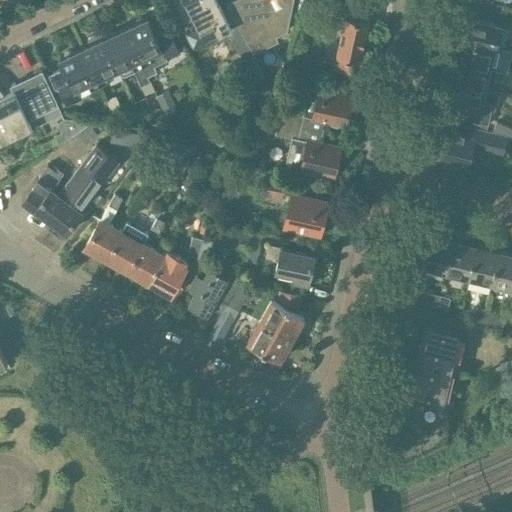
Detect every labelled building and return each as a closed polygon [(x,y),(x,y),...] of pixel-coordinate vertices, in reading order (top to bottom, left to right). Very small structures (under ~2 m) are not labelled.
[(231,5),(224,8),(219,0),(172,0),(186,26),(195,45),(225,31),(230,42),(236,39),(244,57),(254,52),(231,5)] [(234,0),(229,3),(231,5),(254,52),(278,40),(276,35),(286,30),(293,0),(234,0)] [(349,0),(348,0),(332,67),(351,72),(354,57),(360,58),(372,5),(349,0)] [(464,14),(459,35),(495,44),(501,22),(464,14)] [(136,18),(135,21),(125,26),(143,65),(152,61),(150,55),(163,49),(167,58),(180,52),(170,32),(159,38),(148,15),(143,17),(141,16),(136,18)] [(143,65),(125,26),(104,36),(120,69),(123,75),(126,74),(126,75),(135,70),(134,69),(143,65)] [(82,46),(101,85),(110,80),(107,75),(120,69),(104,36),(103,36),(101,33),(97,32),(90,35),(88,39),(89,42),(82,46)] [(457,57),(490,65),(504,68),(506,69),(511,48),(495,44),(459,35),(456,48),(459,48),(457,57)] [(80,98),(76,89),(88,83),(91,89),(101,85),(82,46),(73,50),(70,48),(65,51),(64,55),(60,56),(64,65),(48,73),(55,88),(60,86),(68,104),(80,98)] [(490,65),(457,57),(452,78),(485,86),(490,65)] [(262,74),(256,60),(238,69),(244,82),(262,74)] [(157,70),(152,61),(143,65),(148,75),(157,70)] [(504,68),(502,79),(511,82),(511,80),(511,69),(506,69),(504,68)] [(0,141),(33,126),(61,113),(42,69),(12,83),(15,88),(13,89),(5,93),(4,90),(2,87),(0,85),(0,141)] [(482,99),(485,86),(452,78),(447,101),(463,105),(459,115),(487,126),(496,104),(482,99)] [(151,79),(142,83),(147,93),(156,88),(151,79)] [(320,89),(314,116),(345,123),(351,95),(320,89)] [(168,90),(159,94),(165,109),(174,105),(168,90)] [(116,95),(108,99),(117,119),(126,115),(116,95)] [(227,122),(242,116),(233,98),(219,104),(227,122)] [(279,115),(278,120),(301,125),(304,113),(281,108),(279,115)] [(279,115),(271,113),(267,130),(293,136),(294,135),(299,136),(301,125),(278,120),(279,115)] [(58,145),(89,123),(63,118),(56,123),(60,131),(53,135),(58,145)] [(511,134),(511,126),(497,120),(493,130),(511,134)] [(85,143),(98,133),(91,124),(78,133),(85,143)] [(502,153),(506,133),(500,132),(490,129),(470,125),(468,133),(438,126),(432,155),(468,163),(471,146),(502,153)] [(127,142),(142,145),(151,134),(129,130),(127,142)] [(231,134),(227,148),(238,151),(242,137),(231,134)] [(339,145),(299,136),(294,135),(293,136),(285,174),(318,182),(321,170),(333,173),(339,145)] [(48,164),(22,197),(67,230),(83,209),(82,207),(119,157),(97,141),(60,191),(53,186),(62,174),(48,164)] [(176,142),(169,155),(186,165),(197,144),(176,142)] [(476,178),(491,181),(493,175),(478,171),(476,178)] [(265,176),(262,191),(280,195),(284,179),(265,176)] [(107,256),(122,229),(109,221),(123,196),(115,192),(85,244),(107,256)] [(291,194),(284,225),(320,233),(327,202),(291,194)] [(143,223),(151,227),(157,216),(149,212),(143,223)] [(165,221),(157,216),(151,227),(159,231),(165,221)] [(231,238),(247,242),(250,230),(234,226),(231,238)] [(143,240),(122,229),(107,256),(128,268),(143,240)] [(422,265),(446,270),(453,238),(452,237),(453,232),(440,229),(439,234),(430,232),(427,242),(417,240),(415,251),(425,253),(422,265)] [(263,232),(252,230),(245,257),(257,260),(263,232)] [(455,238),(453,238),(446,270),(470,276),(477,243),(468,241),(469,236),(456,233),(455,238)] [(192,234),(189,248),(199,251),(203,237),(192,234)] [(163,252),(143,240),(128,268),(148,279),(163,252)] [(477,243),(470,276),(494,281),(501,248),(477,243)] [(269,244),(266,256),(278,258),(275,270),(295,275),(294,281),(308,284),(315,255),(269,244)] [(511,251),(501,248),(494,281),(511,285),(511,251)] [(185,264),(163,252),(148,279),(170,291),(185,264)] [(222,311),(233,292),(241,276),(230,270),(228,275),(209,264),(203,274),(197,271),(189,285),(195,289),(188,301),(207,312),(211,305),(222,311)] [(272,296),(259,318),(293,336),(305,314),(298,310),(302,293),(280,288),(277,299),(272,296)] [(420,288),(417,300),(439,305),(441,293),(420,288)] [(239,307),(244,298),(233,292),(222,311),(233,317),(239,307)] [(451,295),(441,293),(439,305),(449,307),(451,295)] [(8,303),(0,306),(0,308),(3,316),(13,312),(8,303)] [(477,319),(485,320),(488,308),(477,306),(474,318),(477,319)] [(507,312),(488,308),(485,320),(504,325),(507,312)] [(281,358),(293,336),(259,318),(247,339),(281,358)] [(390,406),(391,429),(395,466),(450,440),(449,400),(462,347),(457,346),(460,331),(425,323),(414,372),(408,370),(404,388),(391,388),(390,406)]
